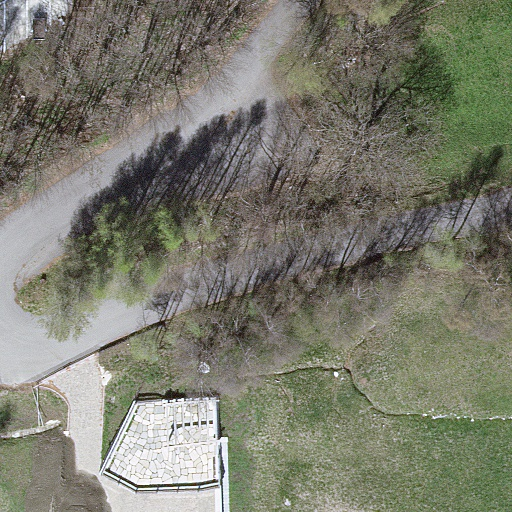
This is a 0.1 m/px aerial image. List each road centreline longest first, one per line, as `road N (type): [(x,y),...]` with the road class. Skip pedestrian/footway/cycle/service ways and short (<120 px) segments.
road 1 (unclassified): [(0,330),(12,345),(76,342),(156,304),(244,276),(511,206)]
road 2 (unclassified): [(302,0),(178,126),(57,208),(0,259)]
